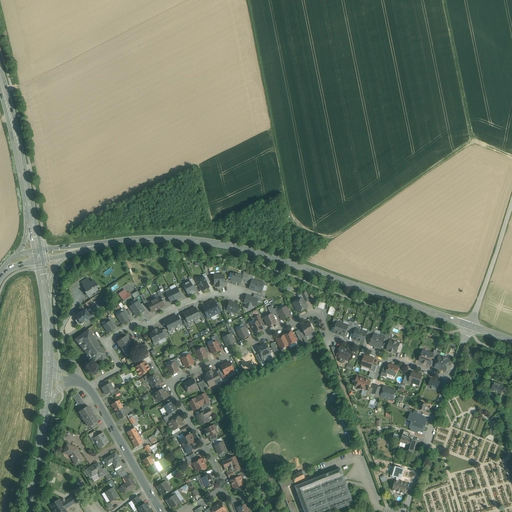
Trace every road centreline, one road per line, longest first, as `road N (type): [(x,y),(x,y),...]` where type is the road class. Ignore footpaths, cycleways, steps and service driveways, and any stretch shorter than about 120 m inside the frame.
road 1 (track): [(246,0),(288,206),(302,234),(328,239),(472,140)]
road 2 (secondary): [(88,247),(173,239),(226,245),(469,326)]
road 3 (residential): [(224,487),(175,393),(178,378),(312,313),(328,337),(384,355)]
road 4 (residential): [(87,388),(120,367),(106,343),(129,327),(147,326),(184,302),(235,294)]
road 5 (track): [(511,155),(472,140),(444,0)]
road 6 (tertiary): [(160,511),(87,388)]
road 7 (secondary): [(32,215),(0,77)]
road 8 (residential): [(405,511),(449,378)]
road 9 (unclassified): [(511,201),(469,326)]
